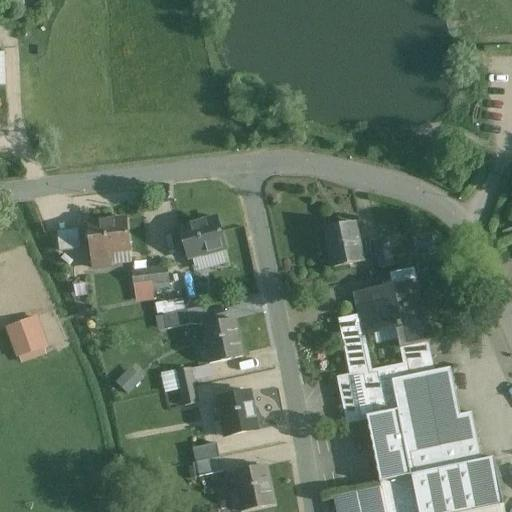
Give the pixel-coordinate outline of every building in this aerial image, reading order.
[(127,219),(87,223),(91,256),(107,254),(107,256),(130,253),(127,219)] [(217,219),(180,229),(188,259),(204,255),(205,257),(226,251),(217,219)] [(355,223),(324,230),(332,269),(363,262),(355,223)] [(61,250),(81,247),(77,227),(57,231),(61,250)] [(388,244),(375,247),(380,269),(393,266),(388,244)] [(167,268),(150,270),(151,283),(169,281),(167,268)] [(150,270),(132,273),(133,286),(151,283),(150,270)] [(413,270),(390,274),(392,286),(415,281),(413,270)] [(392,286),(354,294),(358,316),(339,320),(342,336),(363,332),(372,372),(404,365),(400,349),(428,343),(415,281),(392,286)] [(188,310),(164,316),(167,330),(191,325),(188,310)] [(38,318),(7,329),(18,359),(49,348),(38,318)] [(234,320),(204,326),(207,343),(205,343),(210,365),(242,358),(234,320)] [(363,332),(342,336),(350,376),(350,378),(359,376),(358,374),(372,372),(363,332)] [(428,343),(400,349),(404,365),(406,378),(434,372),(428,343)] [(372,372),(358,374),(359,376),(368,420),(381,483),(482,462),(482,461),(472,413),(460,416),(451,369),(434,372),(406,378),(404,365),(372,372)] [(350,376),(337,379),(347,425),(368,420),(359,376),(350,378),(350,376)] [(194,387),(181,389),(185,407),(198,404),(194,387)] [(250,393),(219,399),(222,415),(220,416),(225,437),(258,430),(250,393)] [(217,444),(193,449),(196,464),(220,459),(217,444)] [(220,459),(196,464),(199,478),(223,473),(220,459)] [(482,462),(381,483),(386,511),(475,511),(504,506),(494,459),(482,461),(482,462)] [(266,467),(235,474),(239,490),(237,491),(241,511),(274,505),(266,467)] [(385,511),(381,490),(338,499),(340,511),(385,511)]
